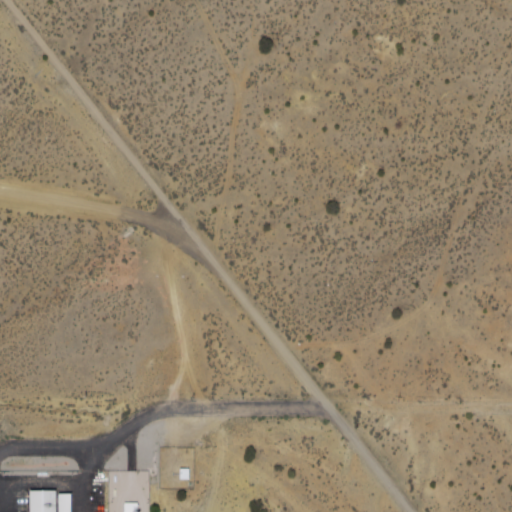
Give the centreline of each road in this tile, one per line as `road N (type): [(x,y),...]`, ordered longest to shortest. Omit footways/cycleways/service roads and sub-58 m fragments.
road 1 (residential): [(411,511),(11,0)]
road 2 (track): [(0,195),(189,230)]
